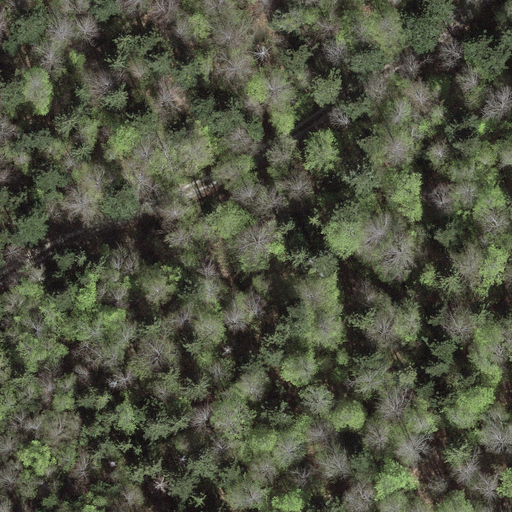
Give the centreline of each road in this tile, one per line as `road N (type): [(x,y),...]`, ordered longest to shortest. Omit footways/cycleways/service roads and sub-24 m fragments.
road 1 (track): [(483,0),(305,143),(0,279)]
road 2 (track): [(374,511),(511,378)]
